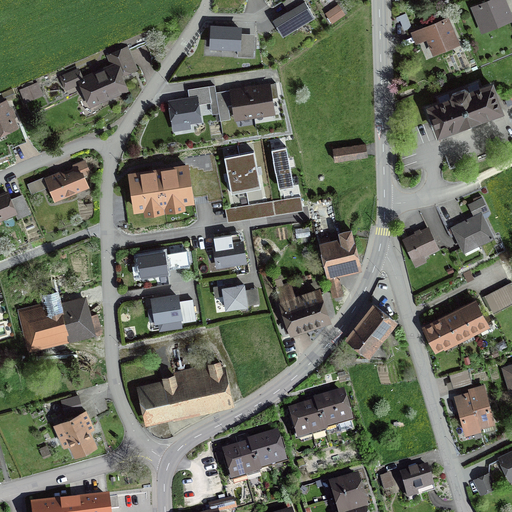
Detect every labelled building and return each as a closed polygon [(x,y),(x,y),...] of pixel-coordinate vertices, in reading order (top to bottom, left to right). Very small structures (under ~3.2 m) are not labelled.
[(287,10),(272,19),(282,35),(315,16),(305,0),(284,0),(282,2),(287,10)] [(511,13),(506,0),(484,0),(470,6),(481,33),(511,21),(511,20),(511,13)] [(332,23),(345,14),(338,3),(325,12),(332,23)] [(404,30),(412,27),(406,13),(396,17),(398,21),(400,20),(404,30)] [(448,15),(410,31),(415,43),(426,39),(432,55),(460,43),(448,15)] [(237,55),(254,56),(255,34),(240,33),(240,31),(240,29),(213,28),(212,48),(238,49),(237,55)] [(123,75),(138,69),(128,45),(106,54),(110,63),(82,75),(79,66),(59,75),(65,90),(79,84),(89,107),(129,90),(123,75)] [(19,89),(25,102),(44,94),(38,81),(34,83),(33,80),(21,84),(22,87),(19,89)] [(235,104),(237,117),(272,112),(270,99),(279,98),(276,83),(267,84),(268,85),(255,87),(246,88),(233,90),(225,91),(226,91),(228,105),(235,104)] [(471,123),(501,112),(491,84),(469,92),(469,91),(465,89),(453,93),(451,98),(430,106),(441,134),(471,123)] [(174,123),(199,119),(196,104),(210,102),(209,99),(216,98),(214,86),(193,89),(194,99),(192,100),(171,103),(174,123)] [(0,135),(19,127),(7,98),(0,100),(0,135)] [(335,161),(368,156),(366,142),(333,147),(335,161)] [(276,174),(279,187),(294,185),(286,145),(271,148),(276,174)] [(258,168),(254,150),(224,155),(227,175),(230,191),(261,186),(258,168)] [(44,176),(27,183),(31,193),(49,186),(55,201),(90,186),(85,175),(92,173),(86,158),(73,164),(72,169),(66,172),(60,169),(44,176)] [(159,167),(130,172),(136,209),(193,200),(187,163),(184,163),(159,167)] [(0,220),(16,214),(18,213),(11,198),(8,189),(0,192),(0,220)] [(31,213),(23,193),(11,198),(18,213),(16,214),(18,218),(31,213)] [(468,203),(473,214),(450,226),(463,252),(465,251),(467,254),(480,248),(479,245),(495,237),(483,213),(489,209),(482,196),(481,194),(472,198),(474,200),(468,203)] [(303,210),(301,195),(263,202),(225,208),(227,223),(303,210)] [(415,232),(402,238),(415,266),(427,260),(425,255),(440,248),(429,225),(420,229),(420,228),(414,230),(415,232)] [(309,226),(295,228),(296,237),(310,236),(309,226)] [(329,235),(319,237),(320,241),(319,241),(332,297),(343,294),(339,276),(363,271),(354,234),(353,234),(352,227),(338,230),(339,237),(330,239),(329,235)] [(247,263),(243,239),(233,241),(232,233),(213,236),(215,244),(212,244),(216,268),(247,263)] [(165,250),(138,253),(141,275),(168,271),(166,257),(165,250)] [(467,282),(474,278),(470,270),(463,273),(467,282)] [(328,319),(319,293),(297,300),(290,281),(275,286),(280,300),(281,300),(292,332),(304,328),(328,319)] [(225,309),(260,303),(258,287),(246,289),(245,282),(222,286),(225,309)] [(493,313),(511,303),(511,285),(511,282),(507,284),(504,286),(500,288),(497,289),(494,291),(491,292),(488,294),(485,296),(493,313)] [(62,300),(59,287),(40,292),(42,302),(17,308),(28,352),(69,342),(67,333),(68,333),(62,308),(64,308),(62,300)] [(87,294),(62,300),(64,308),(62,308),(68,333),(67,333),(69,342),(103,333),(98,313),(91,314),(87,294)] [(178,296),(153,299),(155,311),(149,311),(151,321),(181,317),(181,322),(196,320),(195,314),(180,316),(179,304),(178,296)] [(424,328),(434,349),(486,323),(476,302),(463,308),(459,310),(452,314),(445,318),(440,320),(424,328)] [(363,321),(349,338),(368,353),(394,319),(375,305),(363,321)] [(174,373),(161,375),(162,379),(136,385),(145,425),(234,406),(226,365),(222,366),(221,359),(207,362),(208,364),(173,371),(174,373)] [(511,388),(511,364),(503,367),(510,390),(511,388)] [(449,374),(451,379),(453,385),(453,388),(472,382),(468,368),(449,374)] [(481,427),(480,424),(493,421),(484,387),(469,391),(469,392),(470,394),(468,394),(457,397),(466,431),(481,427)] [(299,435),(325,428),(325,426),(338,422),(341,433),(353,429),(343,392),(331,396),(329,396),(319,399),(317,400),(317,402),(313,403),(306,405),(304,406),(291,409),(299,435)] [(82,407),(79,394),(60,399),(64,412),(82,407)] [(53,409),(56,410),(59,409),(60,406),(59,404),(56,402),(53,404),(52,406),(53,409)] [(90,429),(95,427),(86,408),(53,424),(64,447),(69,445),(74,456),(98,445),(90,429)] [(262,476),(259,466),(285,458),(277,432),(265,436),(252,440),(250,440),(251,442),(247,444),(237,447),(225,450),(233,476),(247,472),(249,480),(262,476)] [(39,448),(43,458),(51,455),(47,445),(39,448)] [(511,481),(511,448),(497,455),(510,482),(511,481)] [(400,471),(407,497),(435,489),(434,485),(428,463),(418,466),(417,465),(416,465),(416,464),(408,466),(409,467),(408,468),(408,469),(400,471)] [(489,471),(473,479),(480,494),(497,487),(489,471)] [(384,490),(394,486),(390,472),(380,475),(384,490)] [(365,497),(364,493),(362,486),(358,475),(331,483),(336,501),(339,511),(338,511),(366,511),(365,506),(367,505),(365,497)] [(204,511),(225,511),(227,511),(227,510),(237,507),(234,496),(226,498),(225,494),(218,495),(219,500),(208,503),(210,511),(204,511)] [(75,499),(34,503),(34,511),(109,511),(110,508),(119,507),(118,495),(75,499)]
